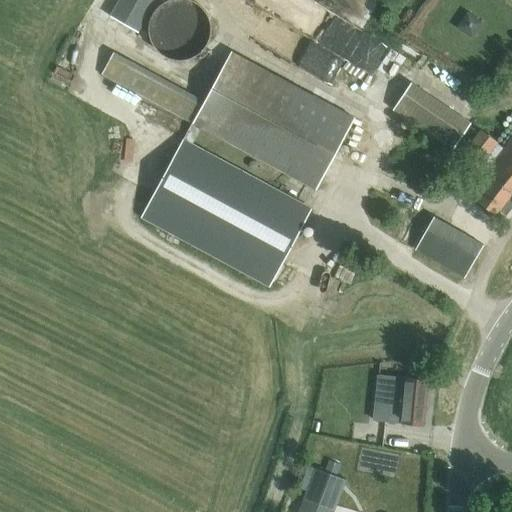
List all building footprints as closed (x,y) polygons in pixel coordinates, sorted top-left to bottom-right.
[(141,0),(122,34),(137,42),(159,0),(141,0)] [(468,13),(458,27),(472,37),(482,22),(468,13)] [(183,140),(154,195),(141,219),(270,289),(312,210),(192,145),(202,128),(317,190),(355,119),(231,53),(205,101),(114,53),(103,74),(194,122),(183,140)] [(411,83),(392,111),(452,151),(471,123),(411,83)] [(499,144),(481,130),(460,157),(477,171),(499,144)] [(511,141),(472,195),(503,219),(511,207),(511,141)] [(465,278),(484,246),(435,218),(416,250),(465,278)] [(379,375),(374,421),(423,426),(428,381),(379,375)] [(376,427),(373,442),(384,444),(387,429),(376,427)] [(316,468),(304,499),(335,511),(346,480),(316,468)]
